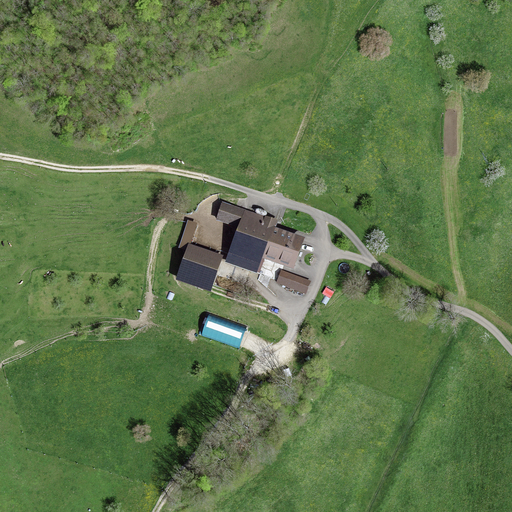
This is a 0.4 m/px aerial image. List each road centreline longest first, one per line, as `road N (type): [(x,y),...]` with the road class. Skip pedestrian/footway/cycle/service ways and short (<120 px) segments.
road 1 (unclassified): [(511,351),(474,315),(405,290),(335,221),(207,177)]
road 2 (track): [(275,199),(318,87),(376,0)]
road 3 (track): [(207,177),(0,156)]
